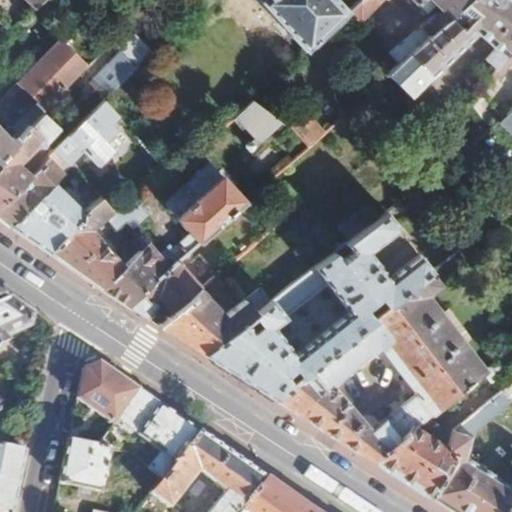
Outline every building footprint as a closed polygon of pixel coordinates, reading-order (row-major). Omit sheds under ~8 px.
[(254,0),(254,1),(302,51),(344,11),(333,0),(254,0)] [(355,0),(344,11),(353,21),(374,0),(409,0),(420,10),(429,0),(435,6),(425,18),(387,52),(397,63),(422,40),(458,9),(464,0),(355,0)] [(511,0),(464,0),(458,9),(422,40),(397,63),(385,75),(408,98),(473,32),(492,49),(484,60),(494,67),(511,37),(511,0)] [(109,40),(117,49),(90,78),(97,85),(84,98),(92,106),(98,99),(148,49),(124,24),(109,40)] [(511,37),(494,67),(489,76),(496,80),(509,58),(507,58),(511,49),(511,37)] [(86,62),(55,40),(0,95),(0,98),(1,100),(4,102),(20,86),(33,99),(6,125),(6,133),(2,137),(0,134),(0,148),(37,111),(86,62)] [(98,99),(92,106),(51,149),(66,162),(79,150),(93,164),(109,149),(101,140),(112,128),(106,123),(113,115),(98,99)] [(255,146),(274,126),(245,99),(226,119),(255,146)] [(511,109),(498,121),(511,133),(511,109)] [(54,127),(37,111),(0,148),(0,201),(26,175),(15,163),(31,146),(35,151),(44,142),(46,145),(54,136),(50,131),(54,127)] [(302,146),(320,133),(304,111),(286,124),(302,146)] [(42,158),(26,175),(0,201),(0,219),(7,225),(50,183),(58,175),(42,158)] [(241,200),(206,162),(161,203),(188,233),(178,242),(186,251),(241,200)] [(56,189),(50,183),(7,225),(42,250),(80,214),(56,189)] [(80,214),(42,250),(96,287),(121,263),(88,229),(101,216),(111,227),(121,217),(130,212),(114,207),(111,210),(100,198),(99,197),(95,200),(80,214)] [(137,205),(130,212),(121,217),(130,227),(146,214),(137,205)] [(386,277),(365,250),(395,226),(383,211),(266,300),(197,352),(270,398),(397,295),(427,271),(429,270),(416,253),(386,277)] [(144,242),(121,263),(96,287),(124,306),(176,261),(183,254),(172,243),(168,246),(165,242),(154,252),(144,242)] [(197,285),(176,261),(124,306),(153,323),(197,285)] [(480,372),(421,296),(437,284),(427,271),(397,295),(270,398),(369,460),(410,427),(447,398),(480,372)] [(221,312),(197,285),(153,323),(197,352),(266,300),(255,286),(221,312)] [(0,294),(0,303),(8,300),(0,294)] [(0,303),(0,342),(4,341),(3,339),(26,328),(30,316),(8,300),(0,303)] [(99,362),(81,368),(75,399),(110,426),(137,389),(99,362)] [(488,384),(480,372),(447,398),(455,408),(488,384)] [(197,431),(137,389),(110,426),(95,446),(107,449),(116,451),(119,439),(132,442),(138,434),(159,450),(147,466),(161,476),(197,431)] [(443,448),(451,454),(426,496),(451,511),(499,511),(511,492),(511,483),(507,487),(461,459),(464,434),(504,404),(495,393),(450,427),(443,448)] [(410,427),(369,460),(426,496),(451,454),(443,448),(410,427)] [(28,435),(0,429),(0,446),(24,451),(28,435)] [(237,511),(264,479),(197,431),(161,476),(149,492),(168,508),(197,471),(223,491),(206,511),(237,511)] [(95,446),(67,440),(58,483),(97,491),(107,449),(95,446)] [(0,509),(11,511),(24,451),(0,446),(0,509)] [(312,511),(264,479),(237,511),(312,511)] [(511,511),(511,492),(499,511),(511,511)]
